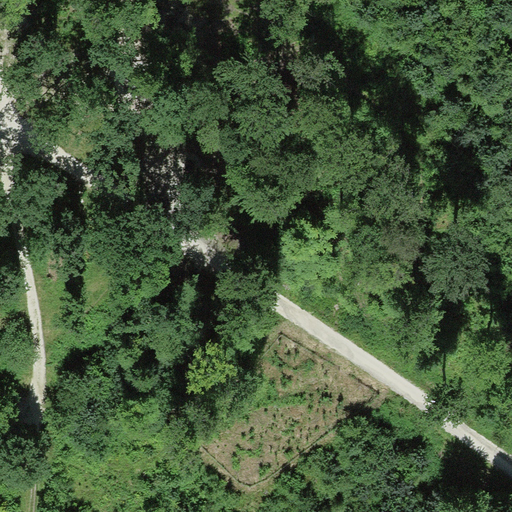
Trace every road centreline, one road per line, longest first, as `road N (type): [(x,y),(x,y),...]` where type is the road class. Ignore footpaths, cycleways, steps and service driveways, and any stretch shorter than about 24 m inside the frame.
road 1 (track): [(511,464),(0,111)]
road 2 (track): [(0,131),(35,300),(29,511)]
